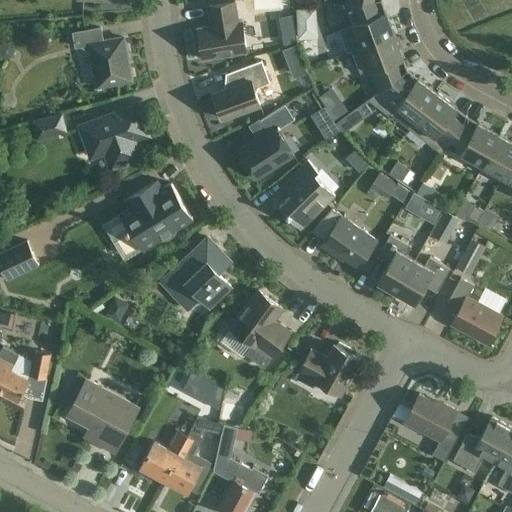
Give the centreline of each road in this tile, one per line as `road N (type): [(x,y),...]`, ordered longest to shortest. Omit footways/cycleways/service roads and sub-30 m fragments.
road 1 (residential): [(153,0),(158,69),(194,156),(252,238),(403,341)]
road 2 (residential): [(301,511),(403,341)]
road 3 (residential): [(511,101),(444,57),(417,0)]
